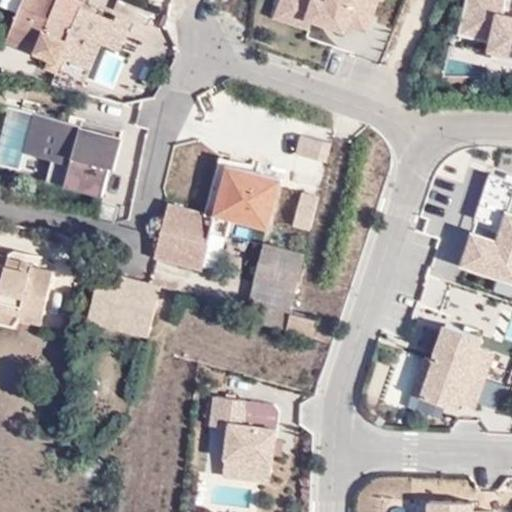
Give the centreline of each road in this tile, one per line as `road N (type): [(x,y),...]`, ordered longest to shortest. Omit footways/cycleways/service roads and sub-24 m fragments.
road 1 (residential): [(434,133),(213,46),(195,48),(143,227),(114,236),(0,207)]
road 2 (residential): [(434,133),(402,202),(343,391),(339,445)]
road 3 (residential): [(339,445),(498,449)]
